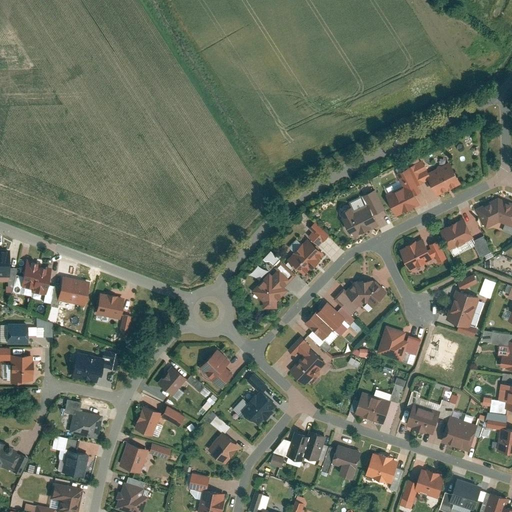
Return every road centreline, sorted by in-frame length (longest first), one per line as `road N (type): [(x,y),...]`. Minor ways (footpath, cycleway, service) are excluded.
road 1 (residential): [(215,290),(258,229),(297,201),(504,92)]
road 2 (residential): [(299,400),(353,427),(511,478)]
road 3 (residential): [(0,228),(189,300)]
road 4 (residential): [(378,238),(352,250),(254,352)]
road 5 (residential): [(506,177),(378,238)]
road 6 (residential): [(299,400),(249,467),(237,511)]
